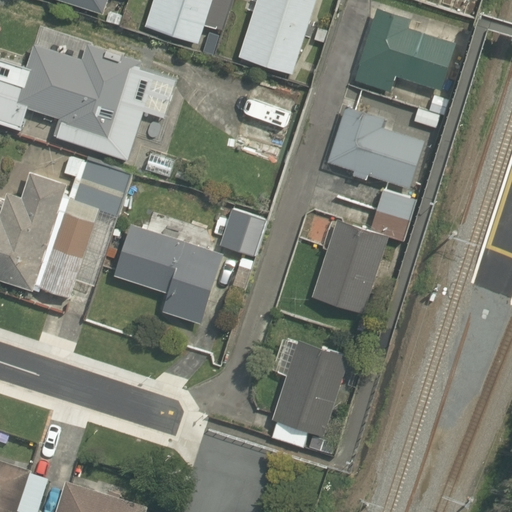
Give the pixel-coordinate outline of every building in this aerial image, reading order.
[(61,0),(104,14),(109,0),(61,0)] [(157,0),(149,26),(201,43),(207,24),(225,30),(235,0),(157,0)] [(261,0),(243,58),(296,74),(319,0),(261,0)] [(378,8),(356,79),(393,90),(397,78),(440,91),(456,42),(409,27),(412,19),(378,8)] [(118,24),(121,15),(111,12),(108,21),(118,24)] [(326,41),(329,31),(320,28),(316,38),(326,41)] [(205,53),(217,56),(223,36),(212,32),(205,53)] [(84,58),(37,44),(27,78),(18,104),(63,118),(59,129),(118,148),(139,78),(145,60),(89,43),(84,58)] [(232,150),(277,165),(301,95),(256,80),(232,150)] [(365,105),(388,112),(393,97),(369,90),(365,105)] [(429,95),(425,109),(442,115),(447,101),(429,95)] [(329,159),(411,187),(427,141),(383,126),(385,119),(347,106),(329,159)] [(174,159),(128,143),(123,157),(146,165),(142,177),(165,185),(174,159)] [(88,162),(71,156),(66,172),(77,176),(70,197),(66,195),(70,183),(33,171),(24,197),(10,192),(7,201),(2,199),(0,204),(0,278),(35,290),(35,288),(40,290),(41,286),(73,296),(79,279),(96,284),(132,173),(89,159),(88,162)] [(199,174),(177,165),(170,183),(192,192),(199,174)] [(372,230),(406,241),(419,200),(385,189),(372,230)] [(223,246),(257,256),(268,220),(234,209),(223,246)] [(314,296),(366,313),(390,237),(339,220),(314,296)] [(164,310),(201,323),(224,253),(133,223),(116,274),(170,292),(164,310)] [(372,337),(376,323),(361,319),(357,333),(372,337)] [(275,438),(304,447),(310,430),(326,435),(351,355),(300,339),(275,419),(281,421),(275,438)] [(147,511),(148,511),(120,502),(122,495),(110,492),(109,497),(66,484),(58,511),(21,511),(33,474),(0,463),(0,511),(147,511)]
